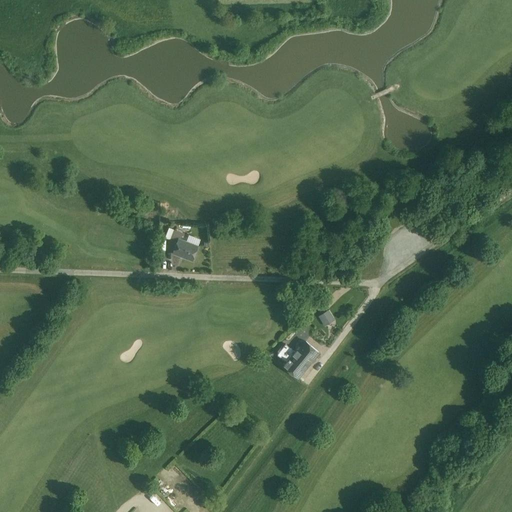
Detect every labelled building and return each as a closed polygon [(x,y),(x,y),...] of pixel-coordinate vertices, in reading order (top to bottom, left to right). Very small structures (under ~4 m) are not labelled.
[(164,237),(171,240),(174,230),(168,227),(164,237)] [(183,233),(174,230),(171,240),(168,247),(174,249),(178,238),(180,239),(183,233)] [(189,234),(186,241),(198,246),(200,239),(189,234)] [(180,239),(178,238),(174,249),(173,253),(192,260),(198,246),(186,241),(180,239)] [(325,324),(335,318),(330,309),(319,315),(325,324)] [(306,341),(299,350),(297,349),(295,352),(287,362),(284,365),(298,377),(303,371),(319,352),(306,341)] [(295,352),(286,344),(277,354),(287,362),(295,352)]
